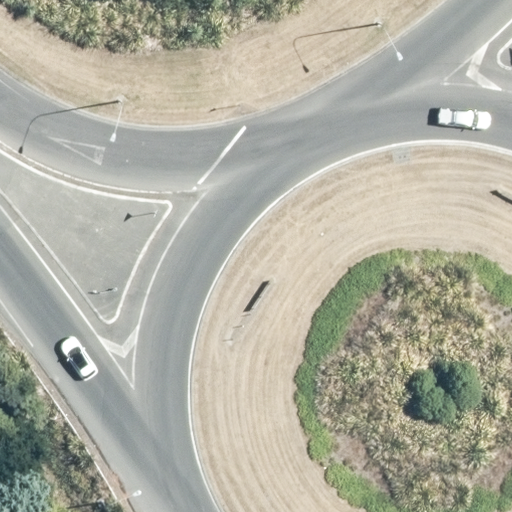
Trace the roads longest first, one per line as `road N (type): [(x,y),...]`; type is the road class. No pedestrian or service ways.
road 1 (trunk): [(177,508),(154,404),(171,300),(203,236),(279,162)]
road 2 (trunk): [(177,508),(87,364),(0,248)]
road 3 (trunk): [(0,104),(135,159),(279,162)]
road 4 (secondary): [(370,121),(496,0)]
road 5 (trunk): [(370,121),(451,113),(511,123)]
